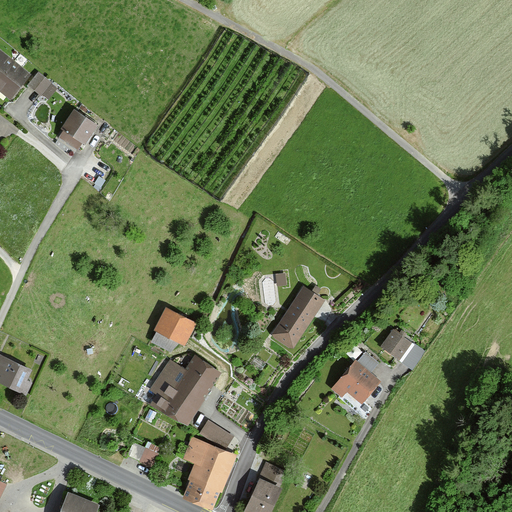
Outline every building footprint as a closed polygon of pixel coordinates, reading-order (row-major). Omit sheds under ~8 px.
[(28,77),(0,53),(0,93),(9,101),(28,77)] [(42,98),(52,85),(38,74),(27,87),(42,98)] [(99,127),(75,110),(61,129),(63,130),(58,137),(77,150),(82,143),(85,145),(99,127)] [(286,273),(276,274),(277,287),(287,285),(286,273)] [(325,302),(304,287),(271,335),(292,350),(325,302)] [(185,346),(197,323),(166,308),(155,331),(185,346)] [(412,343),(392,330),(381,347),(400,360),(412,343)] [(0,377),(0,381),(27,394),(32,383),(27,381),(32,371),(0,356),(0,376),(0,377)] [(152,403),(189,426),(221,373),(193,356),(185,370),(169,360),(149,391),(156,396),(152,403)] [(381,383),(355,361),(331,389),(342,398),(347,392),(362,405),(381,383)] [(199,434),(226,449),(234,436),(207,421),(199,434)] [(183,498),(213,509),(219,492),(221,493),(236,455),(191,437),(182,459),(193,464),(187,479),(190,480),(183,498)] [(142,461),(151,463),(154,449),(145,448),(142,461)] [(264,464),(244,511),(271,511),(281,489),(278,488),(284,473),(264,464)] [(96,511),(100,505),(69,492),(60,511),(96,511)]
